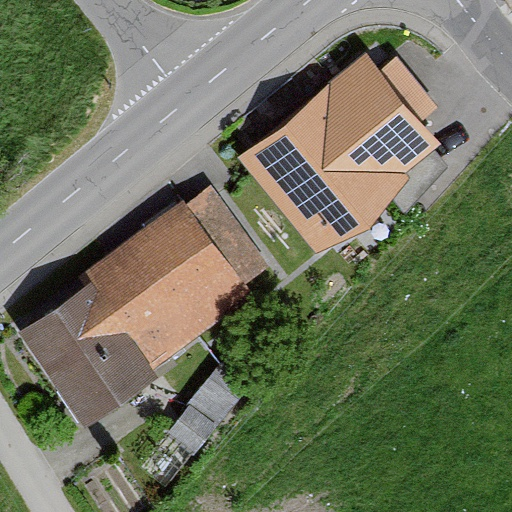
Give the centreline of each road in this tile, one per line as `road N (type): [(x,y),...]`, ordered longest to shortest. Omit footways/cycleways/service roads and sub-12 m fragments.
road 1 (tertiary): [(185,105),(0,256)]
road 2 (tertiary): [(311,0),(185,105)]
road 3 (residential): [(185,105),(110,0)]
